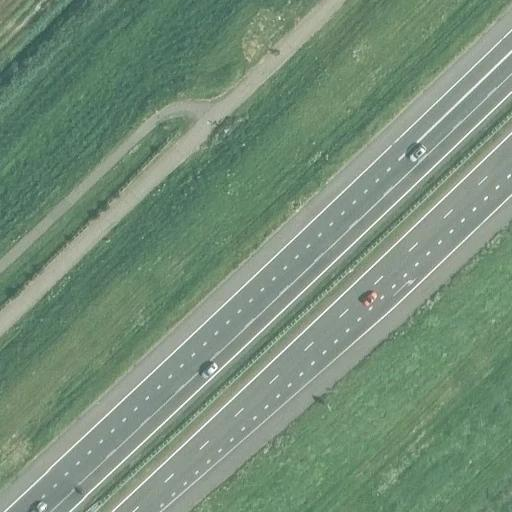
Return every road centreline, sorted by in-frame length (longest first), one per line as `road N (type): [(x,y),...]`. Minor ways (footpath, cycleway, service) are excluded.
road 1 (motorway): [(511,71),(47,511)]
road 2 (motorway): [(132,511),(511,151)]
road 3 (unclassified): [(338,0),(0,324)]
